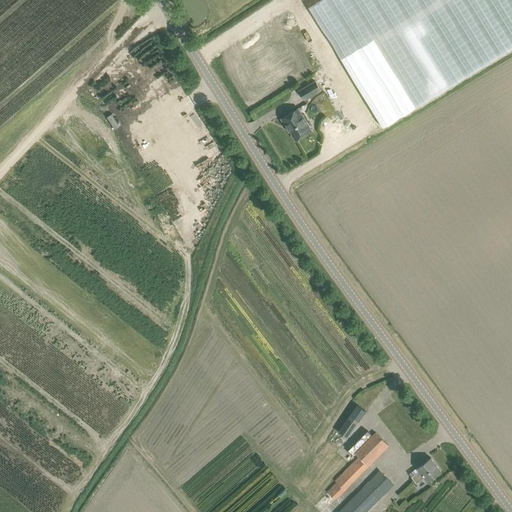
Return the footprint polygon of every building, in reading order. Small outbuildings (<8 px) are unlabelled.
[(511,0),(322,0),(311,7),(384,129),(416,109),(511,51),(511,0)] [(315,81),(299,91),(304,100),(321,90),(315,81)] [(287,126),(296,140),(311,131),(298,108),(281,119),(286,127),(287,126)] [(343,437),(350,444),(370,420),(362,414),(343,437)] [(359,457),(335,481),(337,483),(327,492),(335,499),(388,445),(375,432),(355,453),(359,457)] [(411,477),(416,484),(424,478),(427,482),(441,471),(431,458),(417,468),(419,471),(411,477)] [(338,511),(365,511),(393,484),(379,471),(338,511)]
